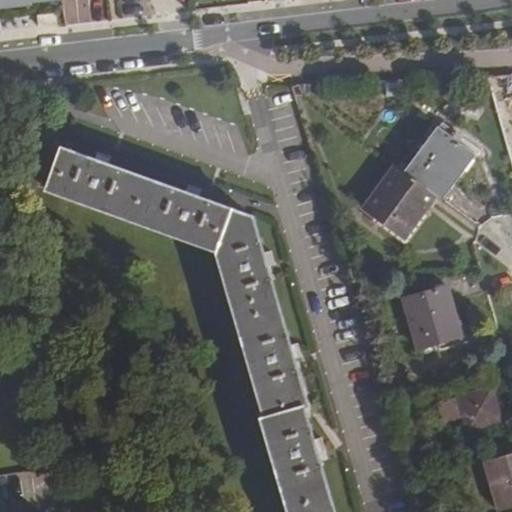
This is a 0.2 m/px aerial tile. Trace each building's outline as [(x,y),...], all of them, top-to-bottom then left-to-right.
[(22,105),(2,107),(3,122),(23,120),(22,105)] [(438,129),(406,172),(436,195),(440,198),(474,154),(438,129)] [(334,511),(317,453),(323,451),(319,437),(313,439),(303,407),(307,406),(292,354),(299,352),(294,338),(288,340),(267,268),(274,267),(269,252),(263,254),(253,217),(197,197),(199,191),(183,185),(181,191),(107,164),(109,158),(94,153),(92,159),(60,147),(45,190),(216,251),(264,418),(261,418),(288,511),(334,511)] [(364,208),(405,238),(436,195),(406,172),(395,164),(364,208)] [(447,286),(403,298),(417,349),(461,337),(447,286)] [(468,431),(501,421),(492,387),(458,396),(464,418),(468,431)] [(443,424),(464,418),(458,396),(437,402),(443,424)] [(511,507),(511,453),(484,462),(499,511),(511,507)]
